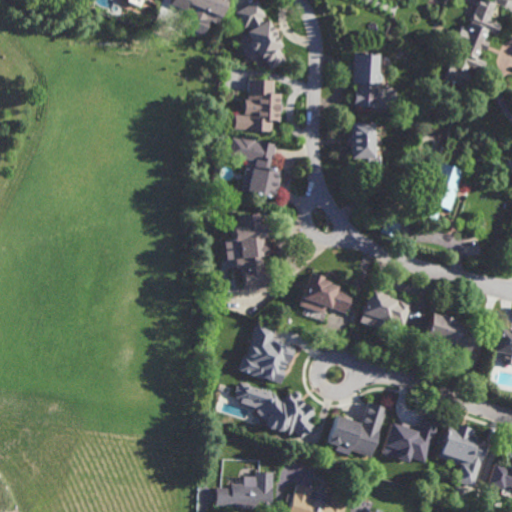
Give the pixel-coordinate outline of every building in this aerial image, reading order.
[(143,0),(139,8),(126,2),(127,0),(143,0)] [(226,0),(217,24),(205,19),(205,20),(208,21),(202,34),(183,26),(188,13),(190,14),(190,13),(169,4),(170,0),(226,0)] [(504,0),(501,7),(494,4),(488,20),(499,25),(494,36),(485,32),(481,41),(486,43),(482,52),(478,50),(474,59),(483,63),(479,72),(468,68),(466,72),(474,75),(468,90),(453,84),(453,85),(450,84),(450,83),(443,79),(449,65),(452,67),(461,47),(453,44),(461,27),(466,29),(470,21),(469,20),(471,16),(472,16),(476,5),(475,5),(477,0),(478,1),(478,0),(484,0),(489,2),(489,0),(504,0)] [(262,24),(266,21),(271,29),(275,29),(276,33),(274,36),(281,48),(278,49),(285,62),(269,70),(262,58),(259,60),(256,55),(251,58),(245,58),(237,44),(239,38),(245,35),(244,33),(248,31),(246,26),(242,29),(233,13),(255,1),(263,16),(259,19),(262,24)] [(367,55),(367,53),(372,53),(372,54),(378,55),(377,72),(379,73),(379,74),(380,76),(381,77),(381,78),(380,80),(380,81),(379,82),(377,83),(376,86),(375,86),(373,105),(352,104),(353,85),(350,85),(351,72),(347,72),(348,64),(351,64),(352,54),(356,55),(356,53),(361,53),(361,54),(367,55)] [(281,109),(278,109),(278,119),(270,119),(269,129),(244,128),(244,115),(246,115),(246,99),(246,80),(272,81),(272,91),(280,91),(279,103),(281,103),(281,109)] [(368,118),(373,118),(374,153),(379,153),(379,170),(357,171),(357,155),(349,155),(349,142),(346,142),(345,134),(350,134),(350,119),(365,119),(365,118),(368,118)] [(253,140),(254,138),(274,142),(270,160),(267,159),(266,166),(268,167),(269,165),(272,166),(271,167),(279,169),(273,196),(265,194),(265,196),(262,195),(262,193),(238,188),(245,157),(225,152),(229,134),(253,140)] [(449,208),(440,205),(435,220),(412,212),(417,196),(425,199),(438,160),(462,169),(449,208)] [(258,221),(263,221),(264,227),(265,235),(262,235),(263,240),(265,240),(266,254),(261,254),(262,264),(263,264),(266,285),(241,288),(239,266),(234,267),(231,237),(232,237),(230,224),(238,223),(237,213),(257,211),(258,221)] [(396,236),(379,231),(384,216),(400,222),(396,236)] [(343,311),(325,305),(322,312),(297,304),(300,295),(301,295),(310,270),(322,274),(322,277),(329,279),(328,281),(337,284),(336,287),(350,292),(343,311)] [(396,298),(396,296),(410,301),(402,326),(387,321),(385,329),(358,320),(361,311),(361,310),(369,286),(381,290),(380,291),(387,293),(387,294),(396,298)] [(440,314),(441,312),(453,316),(453,318),(461,321),(460,326),(476,331),(470,349),(451,343),(448,351),(424,343),(427,335),(423,334),(424,330),(423,330),(425,325),(426,326),(431,311),(440,314)] [(236,373),(279,382),(283,363),(288,365),(292,346),(269,341),(272,329),(252,325),(245,356),(240,355),(236,373)] [(505,329),(505,327),(511,328),(511,365),(499,363),(501,352),(491,350),(496,327),(505,329)] [(272,393),(277,399),(281,399),(289,392),(290,393),(292,391),(293,391),(294,391),(295,391),(296,391),(298,392),(298,393),(299,394),(299,395),(299,396),(299,397),(303,402),(304,401),(308,405),(309,404),(311,407),(310,408),(314,413),(307,418),(313,425),(299,438),(292,430),(287,434),(285,432),(283,434),(281,431),(283,429),(282,429),(281,430),(275,430),(273,427),(267,427),(263,423),(264,422),(253,410),(256,408),(238,402),(239,398),(233,396),(234,392),(232,391),(234,385),(237,385),(238,381),(272,393)] [(369,456),(348,449),(347,454),(334,450),(335,445),(326,442),(334,415),(361,423),(367,402),(384,407),(369,456)] [(405,461),(406,458),(423,462),(435,420),(420,415),(416,431),(388,423),(379,454),(405,461)] [(473,428),(471,434),(475,435),(474,438),(483,441),(470,486),(455,481),(460,463),(436,455),(440,444),(436,443),(439,433),(442,434),(443,430),(444,430),(445,425),(452,427),(453,422),(473,428)] [(511,488),(502,485),(501,489),(484,484),(490,463),(505,467),(508,458),(511,459),(511,488)] [(270,507),(258,507),(258,506),(252,506),(252,508),(232,507),(233,504),(227,504),(226,505),(213,505),(214,487),(229,488),(229,483),(241,483),(242,476),(254,476),(254,471),(271,472),(270,507)] [(329,496),(345,501),(341,511),(286,511),(295,484),(311,489),(311,490),(329,496)]
